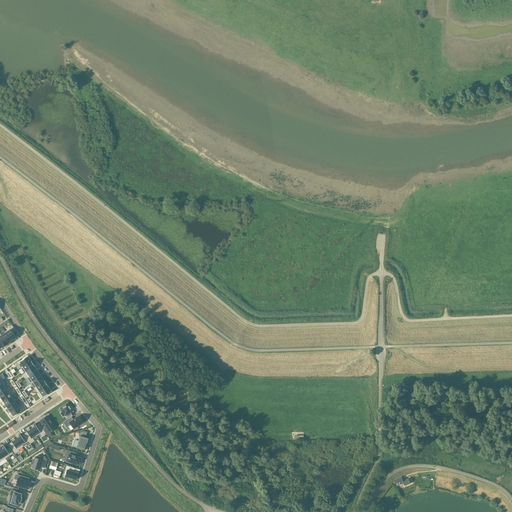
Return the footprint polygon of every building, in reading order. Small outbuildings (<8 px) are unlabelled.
[(9,328),(5,332),(5,333),(11,341),(16,337),(13,333),(15,331),(12,325),(9,327),(9,328)] [(1,335),(1,336),(6,344),(7,343),(11,341),(5,333),(1,335)] [(27,356),(17,363),(21,368),(31,361),(27,356),(28,356),(27,356)] [(31,361),(21,368),(24,373),(34,366),(31,361)] [(34,366),(24,373),(27,378),(37,371),(34,366)] [(37,371),(27,378),(31,383),(41,376),(37,371)] [(41,376),(31,383),(34,388),(44,381),(41,376)] [(44,381),(34,388),(37,393),(47,386),(48,386),(44,381)] [(47,386),(37,393),(41,398),(51,391),(48,386),(47,386)] [(6,387),(0,391),(0,396),(9,391),(6,387)] [(0,397),(3,402),(3,401),(11,396),(13,395),(10,390),(9,391),(0,396),(0,397)] [(11,396),(3,401),(5,405),(13,399),(11,396)] [(13,399),(5,405),(7,408),(15,403),(13,399)] [(15,403),(7,408),(10,412),(18,406),(15,403)] [(63,410),(59,413),(63,418),(65,416),(67,419),(71,417),(72,416),(69,411),(72,409),(72,408),(72,407),(71,407),(71,406),(70,406),(69,406),(67,403),(61,407),(63,410)] [(18,406),(10,412),(13,416),(13,417),(21,411),(18,406)] [(47,416),(40,420),(45,427),(43,429),(45,433),(54,427),(47,416)] [(67,419),(62,422),(66,428),(71,425),(73,429),(83,422),(79,416),(73,420),(71,417),(67,419)] [(35,424),(30,427),(35,435),(36,436),(40,434),(41,436),(45,433),(39,424),(36,426),(35,424)] [(27,432),(24,434),(30,443),(34,441),(32,438),(35,435),(30,427),(25,430),(27,432)] [(75,440),(73,446),(76,447),(76,448),(84,450),(86,443),(87,443),(88,438),(85,437),(87,432),(84,431),(80,432),(79,436),(80,436),(78,441),(75,440)] [(20,434),(15,437),(22,447),(25,445),(26,446),(30,443),(24,434),(21,436),(20,434)] [(12,442),(9,444),(15,454),(19,451),(18,450),(22,447),(15,437),(10,440),(12,442)] [(3,445),(0,446),(0,450),(5,458),(10,455),(13,453),(9,448),(6,450),(3,445)] [(67,450),(65,456),(67,457),(66,461),(67,461),(67,462),(71,463),(71,462),(78,464),(79,462),(80,462),(81,458),(74,456),(73,455),(74,452),(67,450)] [(32,465),(31,468),(34,468),(38,469),(38,470),(39,465),(41,465),(40,467),(44,468),(47,460),(44,455),(43,455),(44,456),(43,457),(38,455),(37,458),(35,458),(35,457),(32,465)] [(67,470),(65,476),(69,478),(68,478),(72,480),(72,479),(75,480),(77,473),(73,472),(75,468),(67,465),(65,470),(67,470)] [(18,478),(15,485),(28,489),(28,488),(29,485),(29,484),(30,482),(25,480),(26,477),(19,475),(18,478)] [(394,480),(397,486),(403,483),(404,486),(410,483),(408,478),(403,481),(401,477),(394,480)] [(9,502),(8,505),(15,507),(16,504),(17,505),(18,502),(20,502),(20,501),(20,499),(21,499),(21,498),(20,497),(21,494),(20,494),(20,492),(11,490),(10,495),(13,496),(11,502),(9,502)]
